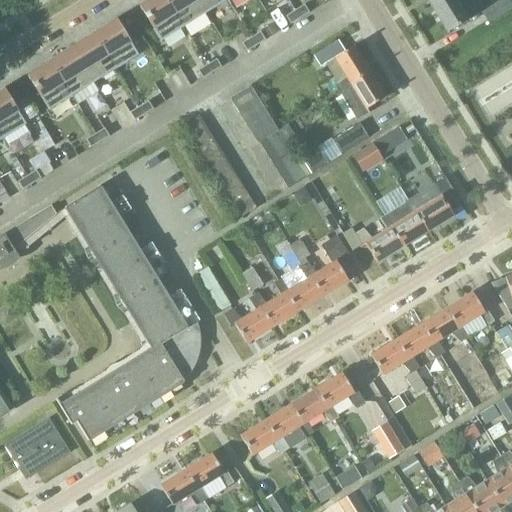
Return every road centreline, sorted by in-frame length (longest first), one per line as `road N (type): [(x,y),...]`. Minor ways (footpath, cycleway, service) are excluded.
road 1 (residential): [(39,511),(505,224)]
road 2 (residential): [(505,224),(369,0)]
